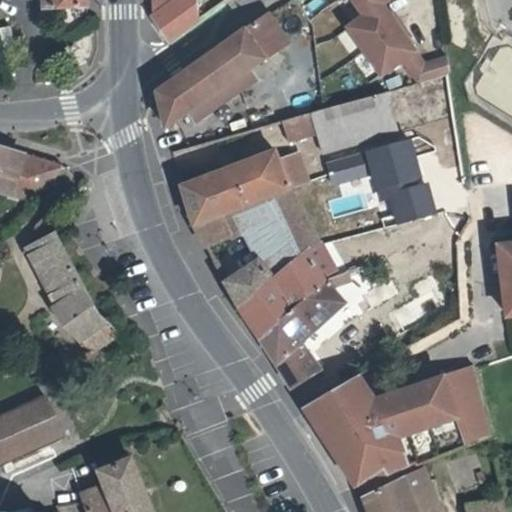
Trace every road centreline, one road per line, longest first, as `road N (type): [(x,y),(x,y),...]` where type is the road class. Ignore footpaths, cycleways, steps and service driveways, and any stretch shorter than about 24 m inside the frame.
road 1 (secondary): [(114,107),(195,292),(329,511)]
road 2 (residential): [(511,200),(486,203),(473,254),(484,340),(436,358)]
road 3 (residential): [(264,0),(114,107)]
